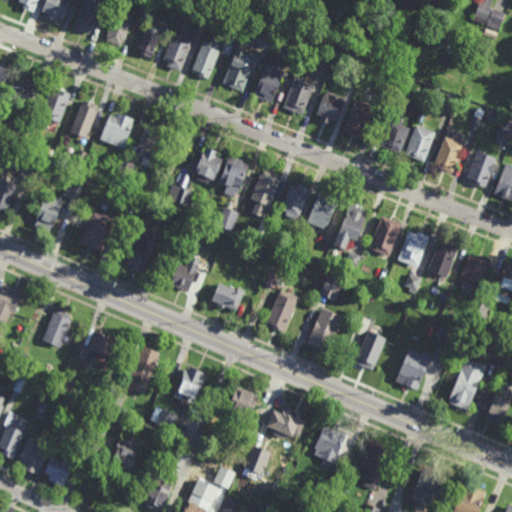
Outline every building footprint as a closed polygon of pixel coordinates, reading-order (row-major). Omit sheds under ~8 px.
[(37,0),(33,11),(22,6),(24,3),(17,0),(37,0)] [(70,0),(63,19),(58,17),(56,20),(45,16),(47,12),(41,10),(45,0),(70,0)] [(101,0),(92,29),(91,28),(89,32),(75,27),(77,23),(76,23),(83,0),(101,0)] [(485,23),(474,19),(481,2),(491,6),(485,23)] [(72,17),(66,15),(70,3),(77,6),(72,17)] [(505,12),(498,29),(487,24),(493,7),(505,12)] [(124,18),(125,14),(132,17),(130,21),(132,21),(124,42),(122,41),(121,45),(106,39),(108,35),(106,35),(115,14),(124,18)] [(205,31),(196,28),(201,16),(209,20),(205,31)] [(160,32),(161,33),(153,53),(152,53),(150,57),(137,51),(138,47),(137,47),(145,26),(146,27),(149,19),(163,25),(160,32)] [(235,43),(229,55),(222,52),(227,39),(222,37),(217,49),(220,50),(209,78),(199,74),(200,71),(192,68),(204,39),(210,41),(213,34),(220,37),(225,25),(239,31),(235,43)] [(274,33),(270,44),(259,40),(263,29),(264,30),(266,25),(275,29),(274,33)] [(180,70),(167,65),(169,60),(163,58),(172,37),(177,39),(179,34),(193,40),(180,70)] [(253,56),(251,61),(252,61),(249,70),(250,71),(243,90),(223,83),(232,60),(230,60),(231,57),(233,58),(235,53),(238,55),(240,51),(253,56)] [(297,59),(290,55),(293,51),(299,54),(297,59)] [(362,74),(348,68),(353,55),(367,61),(362,74)] [(281,62),(284,63),(282,69),(283,70),(272,101),(253,94),(265,62),(272,65),(273,59),(277,61),(278,59),(281,60),(281,62)] [(327,75),(316,71),(320,61),(331,65),(327,75)] [(0,92),(9,70),(0,66),(0,92)] [(303,114),(282,106),(295,73),(315,81),(303,114)] [(32,112),(20,107),(22,100),(8,95),(15,77),(34,85),(30,97),(37,100),(32,112)] [(388,97),(376,92),(380,79),(393,84),(388,97)] [(59,122),(40,114),(49,90),(56,93),(58,88),(71,93),(59,122)] [(399,92),(404,94),(401,104),(390,100),(393,90),(394,90),(395,88),(400,89),(399,92)] [(336,120),(330,118),(328,122),(321,119),(322,115),(317,113),(324,93),(344,100),(336,120)] [(450,111),(443,108),(448,95),(456,98),(450,111)] [(363,138),(343,130),(355,98),(375,106),(363,138)] [(98,104),(96,109),(98,109),(90,131),(88,131),(86,136),(80,133),(80,135),(70,132),(81,102),(83,103),(84,99),(98,104)] [(134,119),(132,123),(133,123),(126,141),(125,140),(124,142),(114,139),(112,143),(100,139),(109,114),(116,116),(117,112),(134,119)] [(478,130),(469,126),(474,114),(482,117),(478,130)] [(404,121),(402,124),(410,127),(401,152),(380,145),(390,119),(392,120),(393,117),(404,121)] [(511,132),(508,144),(495,139),(501,124),(505,125),(508,117),(511,118),(511,132)] [(426,126),(426,127),(436,131),(425,161),(405,153),(417,124),(419,124),(426,126)] [(156,155),(155,154),(151,166),(142,163),(144,157),(132,153),(134,145),(138,147),(144,128),(163,134),(156,155)] [(452,138),(464,143),(453,172),(434,165),(445,136),(447,136),(449,131),(454,133),(452,138)] [(215,180),(212,179),(210,183),(197,178),(199,174),(196,173),(206,146),(219,151),(217,156),(224,158),(215,180)] [(83,159),(85,160),(81,170),(72,166),(76,157),(78,157),(82,147),(87,150),(83,159)] [(492,174),(491,174),(486,187),(474,182),(474,179),(467,177),(477,151),(496,158),(494,163),(496,164),(492,174)] [(35,172),(21,166),(27,152),(41,158),(35,172)] [(238,194),(235,193),(233,196),(225,192),(227,186),(219,183),(231,155),(250,163),(238,194)] [(129,178),(116,173),(122,158),(135,164),(129,178)] [(511,199),(494,193),(506,162),(511,164),(511,199)] [(279,176),(277,180),(280,181),(268,210),(266,209),(263,217),(252,212),(257,200),(251,198),(261,173),(262,174),(264,170),(279,176)] [(16,182),(14,186),(17,187),(6,213),(0,210),(0,179),(2,176),(16,182)] [(77,201),(62,195),(67,181),(83,187),(77,201)] [(310,187),(299,216),(295,214),(294,217),(285,214),(286,211),(281,209),(290,184),(296,187),(298,183),(310,187)] [(191,208),(167,199),(172,184),(196,193),(191,208)] [(326,229),(323,227),(322,231),(313,227),(314,223),(307,221),(319,190),(338,197),(326,229)] [(128,203),(121,201),(123,193),(131,195),(128,203)] [(63,201),(52,227),(50,227),(49,231),(34,225),(36,220),(35,220),(44,197),(53,200),(54,197),(63,201)] [(361,206),(361,207),(368,210),(357,241),(349,238),(345,249),(341,248),(340,250),(337,248),(338,246),(334,244),(350,203),(357,206),(357,205),(361,206)] [(233,230),(217,225),(224,207),(239,212),(233,230)] [(115,225),(110,236),(106,234),(99,253),(82,246),(91,223),(92,224),(94,220),(93,220),(96,213),(104,216),(103,220),(115,225)] [(390,256),(369,248),(382,215),(403,223),(390,256)] [(265,234),(258,232),(263,219),(270,222),(265,234)] [(144,234),(155,239),(152,246),(154,247),(143,273),(125,265),(132,249),(129,247),(136,231),(138,232),(140,228),(145,230),(144,234)] [(296,244),(287,240),(292,228),(300,231),(296,244)] [(417,233),(417,231),(430,236),(418,267),(398,259),(409,230),(417,233)] [(446,245),(446,244),(458,248),(447,277),(428,270),(438,243),(446,245)] [(355,271),(344,266),(350,251),(361,256),(355,271)] [(492,261),(488,271),(485,270),(480,283),(475,281),(474,286),(459,280),(469,254),(476,257),(477,255),(492,261)] [(319,267),(313,264),(316,257),(322,260),(319,267)] [(190,291),(171,284),(179,263),(186,266),(188,261),(200,266),(190,291)] [(511,263),(511,298),(509,304),(494,298),(496,292),(494,291),(506,261),(511,263)] [(275,288),(265,284),(273,266),(282,271),(275,288)] [(379,290),(369,285),(374,273),(384,277),(379,290)] [(416,293),(409,291),(410,288),(404,285),(409,273),(422,278),(416,293)] [(335,300),(319,293),(327,276),(343,283),(335,300)] [(238,291),(239,287),(245,290),(236,311),(225,306),(224,307),(220,306),(221,304),(212,300),(220,283),(238,291)] [(13,316),(10,314),(5,326),(0,324),(0,292),(3,285),(22,293),(13,316)] [(298,297),(284,332),(272,327),(273,325),(268,323),(281,290),(298,297)] [(329,352),(307,343),(322,308),(344,317),(329,352)] [(71,315),(69,319),(71,320),(67,330),(73,333),(70,341),(64,339),(60,348),(42,340),(53,313),(56,314),(57,310),(71,315)] [(484,334),(473,330),(479,315),(490,320),(484,334)] [(28,351),(23,349),(33,323),(39,326),(28,351)] [(102,335),(102,334),(105,335),(104,336),(119,342),(112,359),(100,354),(95,365),(84,360),(97,330),(101,332),(100,334),(102,335)] [(453,346),(443,343),(448,330),(457,334),(453,346)] [(373,332),(373,331),(380,334),(379,336),(386,338),(373,370),(355,363),(368,331),(373,332)] [(504,366),(493,360),(500,344),(511,349),(504,366)] [(160,353),(158,358),(160,358),(144,394),(126,386),(130,377),(129,377),(140,350),(142,351),(144,346),(160,353)] [(422,354),(423,352),(432,355),(418,389),(396,380),(409,349),(422,354)] [(23,370),(13,364),(19,350),(30,356),(23,370)] [(49,377),(42,373),(47,363),(54,367),(49,377)] [(205,374),(204,378),(207,379),(201,393),(199,392),(197,396),(198,397),(194,405),(197,407),(196,409),(180,402),(181,400),(173,396),(182,376),(184,377),(187,371),(188,371),(190,367),(205,374)] [(481,375),(481,376),(481,377),(468,410),(448,402),(462,368),(463,369),(463,367),(481,375)] [(20,395),(12,390),(20,376),(28,380),(20,395)] [(120,411),(105,405),(113,386),(128,393),(120,411)] [(262,422),(255,437),(264,441),(259,453),(250,449),(255,439),(245,435),(251,422),(246,420),(245,422),(233,417),(234,414),(227,411),(237,386),(260,396),(251,417),(262,422)] [(502,423),(487,417),(497,391),(508,395),(507,400),(511,402),(502,423)] [(42,420),(33,416),(39,402),(48,407),(42,420)] [(173,414),(174,411),(181,414),(179,418),(178,418),(172,432),(156,425),(157,423),(150,420),(156,406),(173,414)] [(300,419),(305,422),(300,436),(296,434),(294,439),(287,435),(285,440),(274,435),(276,431),(268,427),(274,411),(283,414),(286,407),(302,414),(300,419)] [(12,460),(1,454),(2,451),(0,449),(0,441),(6,427),(3,426),(10,411),(29,420),(23,432),(24,433),(12,460)] [(125,427),(110,421),(114,413),(129,419),(125,427)] [(103,440),(90,435),(97,419),(109,425),(103,440)] [(71,426),(73,427),(65,445),(55,441),(62,424),(66,425),(67,422),(72,425),(71,426)] [(334,464),(332,463),(330,466),(322,463),(323,459),(315,455),(316,453),(315,452),(316,449),(315,448),(324,425),(346,435),(334,464)] [(134,443),(138,445),(135,453),(137,454),(128,476),(124,474),(114,470),(114,469),(110,468),(119,448),(116,447),(119,440),(124,442),(125,440),(127,441),(129,436),(136,439),(134,443)] [(165,445),(160,443),(162,436),(168,438),(165,445)] [(37,476),(21,469),(24,464),(17,462),(27,440),(38,445),(36,450),(47,455),(37,476)] [(378,485),(377,485),(375,490),(363,485),(365,479),(360,478),(364,467),(359,465),(363,455),(369,457),(373,445),(385,450),(384,451),(390,453),(389,457),(378,485)] [(263,474),(270,451),(252,446),(245,469),(263,474)] [(72,466),(73,466),(64,488),(48,481),(49,476),(44,474),(46,470),(45,469),(46,466),(47,467),(52,457),(63,462),(67,453),(75,457),(72,466)] [(350,457),(344,469),(337,466),(340,461),(339,460),(341,456),(342,456),(343,453),(350,457)] [(440,505),(437,504),(436,507),(434,506),(433,510),(416,503),(417,501),(410,499),(424,467),(441,475),(438,481),(440,482),(436,489),(445,493),(440,505)] [(341,477),(337,474),(341,469),(345,472),(341,477)] [(164,510),(161,509),(159,511),(156,511),(145,507),(147,502),(143,501),(149,488),(147,488),(152,475),(167,481),(165,484),(172,487),(170,491),(172,492),(164,510)] [(486,492),(484,497),(486,498),(484,503),(481,502),(480,505),(483,506),(480,511),(452,511),(463,488),(464,489),(467,484),(486,492)] [(222,506),(214,503),(219,490),(228,493),(222,506)] [(209,511),(183,511),(192,492),(214,502),(209,511)] [(238,511),(223,511),(229,497),(242,503),(238,511)] [(381,511),(362,511),(367,503),(382,510),(381,511)]
